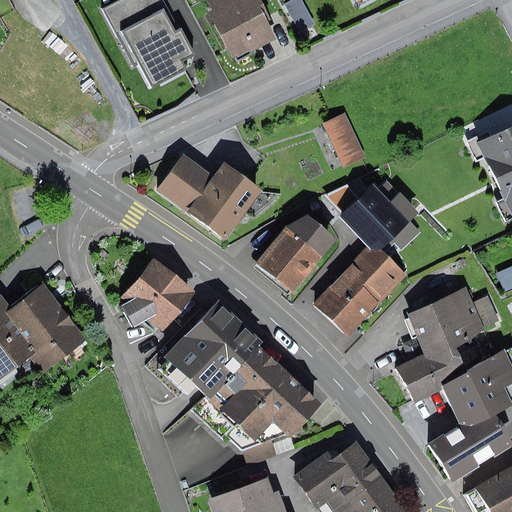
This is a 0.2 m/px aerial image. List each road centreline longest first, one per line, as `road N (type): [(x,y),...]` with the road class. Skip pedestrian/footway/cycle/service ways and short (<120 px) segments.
road 1 (tertiary): [(98,194),(273,320),(338,383),(435,511)]
road 2 (residential): [(453,0),(132,144),(85,186)]
road 3 (residential): [(98,194),(75,232),(77,269),(112,337),(176,511)]
